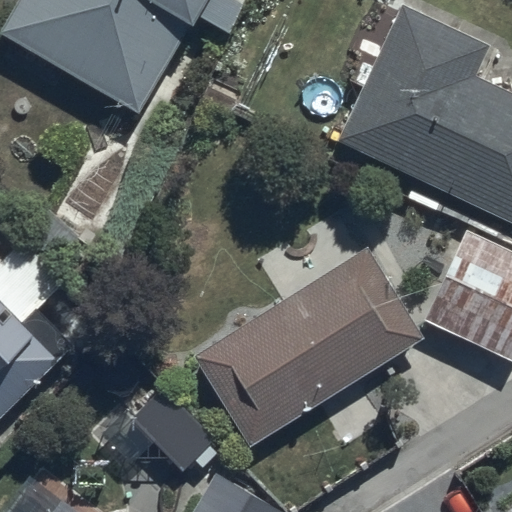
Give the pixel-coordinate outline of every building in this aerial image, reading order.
[(21,0),(0,36),(0,39),(141,124),(202,22),(224,35),(244,0),(21,0)] [(493,58),(400,12),(354,106),(333,96),(318,125),(341,137),(336,148),(511,234),(511,105),(478,89),(493,58)] [(159,206),(129,189),(91,255),(122,273),(159,206)] [(43,206),(18,231),(55,268),(80,242),(43,206)] [(459,232),(429,218),(401,276),(431,291),(459,232)] [(511,260),(464,239),(425,327),(511,365),(511,260)] [(367,256),(194,359),(250,453),(423,350),(367,256)] [(0,281),(0,422),(67,354),(24,312),(47,289),(20,261),(0,281)] [(214,447),(161,391),(129,423),(124,418),(99,443),(124,468),(168,465),(181,478),(214,447)] [(268,511),(217,481),(197,511),(268,511)]
